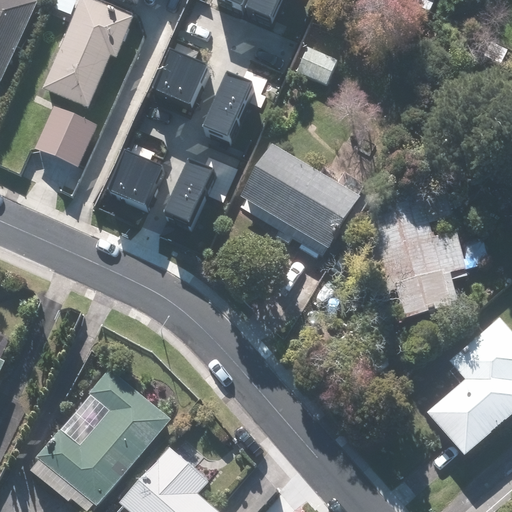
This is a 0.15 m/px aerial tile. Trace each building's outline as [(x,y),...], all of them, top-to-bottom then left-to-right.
[(0,0),(0,84),(6,87),(41,5),(33,1),(33,0),(0,0)] [(91,121),(116,62),(122,65),(140,22),(91,0),(81,0),(37,101),(53,108),(35,151),(83,172),(103,126),(91,121)] [(123,0),(145,9),(148,0),(123,0)] [(219,0),(242,9),(245,0),(219,0)] [(246,0),(243,8),(269,19),(277,0),(246,0)] [(171,47),(152,86),(189,104),(208,65),(171,47)] [(313,49),(300,73),(327,87),(340,63),(313,49)] [(228,78),(206,129),(233,140),(254,89),(228,78)] [(276,147),(245,198),(336,254),(368,203),(276,147)] [(128,152),(108,191),(146,209),(165,170),(128,152)] [(187,162),(166,213),(192,224),(214,173),(187,162)] [(451,190),(371,208),(390,294),(403,291),(411,326),(466,314),(459,287),(472,284),(470,274),(490,270),(483,239),(464,243),(463,235),(439,241),(437,229),(458,224),(451,190)] [(467,381),(430,414),(472,461),(511,425),(511,326),(505,319),(453,365),(467,381)] [(0,388),(11,364),(4,361),(14,338),(0,332),(0,388)] [(118,372),(33,472),(75,508),(79,504),(88,511),(96,511),(100,507),(103,510),(178,423),(118,372)] [(131,511),(219,511),(204,498),(215,485),(172,447),(122,504),(131,511)]
